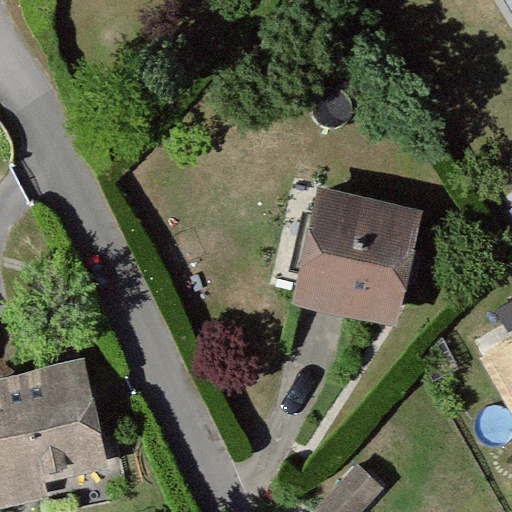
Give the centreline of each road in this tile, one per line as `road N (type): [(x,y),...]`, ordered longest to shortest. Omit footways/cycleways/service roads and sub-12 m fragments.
road 1 (residential): [(0,57),(33,95),(229,511)]
road 2 (unknown): [(71,177),(15,258),(12,354)]
